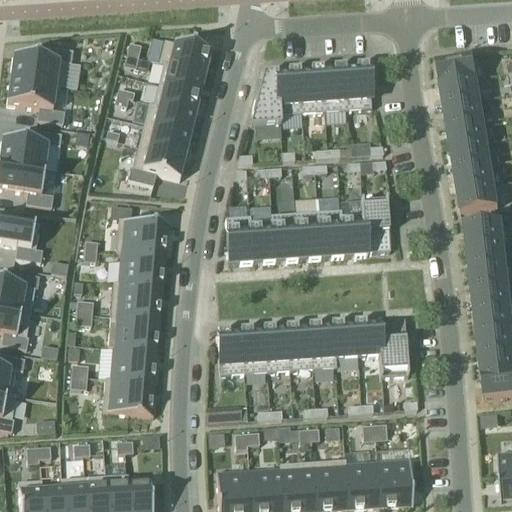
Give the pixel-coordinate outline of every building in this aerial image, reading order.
[(161,46),(156,69),(161,70),(180,74),(203,80),(208,58),(161,46)] [(126,49),(123,60),(135,63),(138,52),(126,49)] [(11,62),(8,86),(54,92),(54,93),(58,94),(62,68),(69,69),(71,57),(45,53),(43,66),(11,61),(11,62)] [(123,60),(121,72),(132,75),(135,63),(123,60)] [(471,63),(434,69),(438,91),(475,84),(471,63)] [(161,70),(156,91),(198,101),(203,80),(180,74),(161,70)] [(342,72),(345,117),(369,116),(366,70),(342,72)] [(323,119),(345,117),(342,72),(320,74),(323,119)] [(297,75),(300,121),(323,119),(320,74),(297,75)] [(274,77),(274,79),(277,122),(300,121),(297,75),(274,77)] [(277,122),(274,79),(263,80),(248,130),(277,128),(277,122)] [(475,84),(438,91),(441,112),(479,106),(475,84)] [(8,86),(5,111),(37,115),(35,127),(61,131),(62,118),(51,116),(54,93),(54,92),(8,86)] [(151,110),(150,112),(193,122),(198,101),(156,91),(151,110)] [(115,95),(113,102),(125,105),(127,98),(115,95)] [(113,102),(112,110),(123,113),(125,105),(113,102)] [(479,106),(441,112),(445,133),(482,127),(479,106)] [(146,109),(141,131),(188,143),(193,122),(150,112),(151,110),(146,109)] [(482,127),(445,133),(448,155),(466,152),(486,148),(482,127)] [(141,131),(136,152),(182,164),(188,143),(141,131)] [(105,136),(103,144),(115,147),(117,139),(105,136)] [(0,170),(43,176),(55,177),(58,153),(59,141),(34,137),(32,149),(0,144),(0,170)] [(466,152),(448,155),(452,176),(489,170),(486,148),(466,152)] [(128,173),(125,186),(150,192),(153,180),(177,185),(182,164),(136,152),(130,174),(128,173)] [(382,161),(380,153),(368,154),(369,162),(382,161)] [(326,164),(325,156),(313,157),(314,165),(326,164)] [(337,156),(325,156),(326,164),(338,164),(337,156)] [(292,167),(291,159),(280,160),(280,168),(292,167)] [(249,162),(237,162),(235,171),(249,170),(249,162)] [(383,175),(383,167),(371,167),(371,175),(383,175)] [(358,176),(358,168),(346,169),(346,177),(358,176)] [(0,170),(0,195),(25,199),(24,211),(49,215),(51,202),(39,200),(43,176),(0,170)] [(489,170),(452,176),(455,197),(493,191),(489,170)] [(301,180),(313,179),(312,171),(300,172),(301,180)] [(312,171),(313,179),(325,179),(324,171),(312,171)] [(267,182),(267,174),(255,175),(255,183),(267,182)] [(279,174),(267,174),(267,182),(279,182),(279,174)] [(233,177),(232,185),(244,184),(244,176),(233,177)] [(493,191),(455,197),(459,219),(496,213),(493,191)] [(361,222),(364,262),(388,260),(384,206),(360,208),(361,222)] [(318,266),(341,264),(338,223),(338,219),(315,220),(318,266)] [(315,220),(293,222),(296,267),(318,266),(315,220)] [(296,267),(293,222),(270,223),(270,228),(273,269),(296,267)] [(338,223),(341,264),(364,263),(364,262),(361,222),(338,223)] [(0,224),(0,250),(15,253),(13,265),(38,270),(40,257),(33,256),(38,230),(0,224)] [(116,225),(113,258),(118,259),(118,258),(162,262),(165,230),(167,230),(167,229),(116,225)] [(250,270),(247,229),(247,225),(223,226),(226,272),(250,270)] [(500,227),(462,231),(465,253),(503,249),(500,227)] [(250,270),(273,269),(270,228),(247,229),(250,270)] [(83,247),(82,255),(94,256),(95,248),(83,247)] [(503,249),(465,253),(467,275),(505,270),(503,249)] [(82,255),(81,267),(93,268),(94,256),(82,255)] [(116,289),(116,290),(159,294),(162,262),(118,258),(118,259),(116,289)] [(505,270),(467,275),(470,296),(507,292),(505,270)] [(0,314),(28,320),(33,295),(35,296),(37,283),(12,279),(10,291),(0,289),(0,314)] [(111,288),(108,322),(157,326),(159,294),(116,290),(116,289),(111,288)] [(72,289),(71,300),(79,300),(80,289),(72,289)] [(507,292),(470,296),(472,317),(510,313),(507,292)] [(75,307),(74,319),(78,319),(90,320),(91,308),(79,307),(75,307)] [(511,333),(510,313),(472,317),(474,339),(511,334),(511,333)] [(0,314),(0,339),(1,340),(0,345),(0,352),(24,357),(26,344),(24,344),(28,320),(0,314)] [(74,319),(73,330),(77,331),(89,332),(90,320),(78,319),(74,319)] [(108,322),(105,354),(110,355),(110,354),(154,358),(157,326),(108,322)] [(376,327),(353,329),(355,364),(378,363),(376,330),(376,327)] [(376,330),(378,363),(380,386),(406,384),(404,365),(406,365),(405,350),(403,350),(402,328),(376,330)] [(355,364),(353,329),(330,331),(333,366),(355,364)] [(307,332),(310,374),(333,372),(333,366),(330,331),(307,332)] [(288,375),(310,374),(307,332),(285,334),(288,375)] [(288,375),(285,334),(262,335),(265,377),(288,375)] [(511,334),(474,339),(477,360),(511,356),(511,334)] [(262,335),(239,337),(242,379),(265,377),(262,335)] [(242,379),(239,337),(216,339),(219,380),(242,379)] [(66,353),(65,366),(76,367),(77,354),(66,353)] [(108,384),(108,386),(151,390),(154,358),(110,354),(110,355),(108,384)] [(511,356),(477,360),(479,382),(495,380),(511,378),(511,356)] [(0,399),(9,401),(9,400),(13,377),(20,378),(23,365),(0,361),(0,399)] [(70,370),(69,383),(85,384),(86,372),(70,370)] [(511,378),(495,380),(479,382),(482,404),(511,400),(511,378)] [(69,383),(68,394),(84,396),(85,384),(69,383)] [(103,384),(100,418),(151,422),(151,421),(149,421),(151,390),(108,386),(108,384),(103,384)] [(0,399),(0,437),(10,439),(12,427),(10,426),(14,401),(9,400),(9,401),(0,399)] [(403,409),(404,417),(416,416),(415,408),(403,409)] [(371,411),(359,412),(359,420),(371,419),(371,411)] [(359,420),(359,412),(347,413),(347,421),(359,420)] [(204,414),(205,428),(220,427),(220,414),(204,414)] [(325,414),(313,415),(314,423),(326,422),(325,414)] [(314,423),(313,415),(301,416),(302,424),(314,423)] [(268,418),(268,426),(280,425),(280,417),(268,418)] [(256,427),(268,426),(268,418),(256,419),(256,427)] [(384,430),(372,431),(373,447),(385,446),(384,430)] [(372,431),(360,432),(361,448),(373,447),(372,431)] [(316,435),(308,436),(309,448),(317,447),(316,435)] [(308,436),(297,437),(297,449),(298,453),(309,452),(310,452),(309,448),(308,436)] [(244,439),(232,440),(233,456),(245,455),(245,451),(244,439)] [(256,439),(244,439),(245,451),(257,451),(256,439)] [(122,447),(114,448),(115,460),(123,459),(122,447)] [(130,447),(122,447),(123,459),(131,459),(130,447)] [(79,450),(71,451),(72,463),(80,462),(79,450)] [(87,450),(79,450),(80,462),(88,462),(87,450)] [(48,452),(36,453),(37,465),(49,464),(48,452)] [(36,453),(24,454),(25,466),(25,470),(37,469),(37,465),(36,453)] [(497,459),(496,459),(499,507),(500,507),(500,505),(511,503),(511,459),(497,460),(497,459)] [(406,466),(375,469),(377,511),(388,511),(409,511),(410,511),(408,465),(406,465),(406,466)] [(343,466),(310,468),(313,511),(345,511),(343,471),(344,471),(343,466)] [(313,511),(310,468),(278,470),(278,475),(279,475),(281,511),(313,511)] [(344,471),(343,471),(345,511),(377,511),(375,469),(344,471)] [(271,475),(247,477),(249,511),(281,511),(279,475),(278,475),(271,475)] [(215,478),(214,478),(216,511),(249,511),(247,477),(215,479),(215,478)] [(126,481),(103,482),(104,511),(126,511),(125,490),(126,490),(126,481)] [(104,511),(103,482),(81,484),(83,511),(104,511)] [(83,511),(81,484),(59,485),(60,495),(61,495),(61,511),(83,511)] [(39,486),(16,488),(16,498),(17,511),(40,511),(39,496),(40,496),(39,486)] [(126,490),(125,490),(126,511),(149,511),(148,489),(126,490)] [(40,496),(39,496),(40,511),(61,511),(61,495),(60,495),(40,496)]
